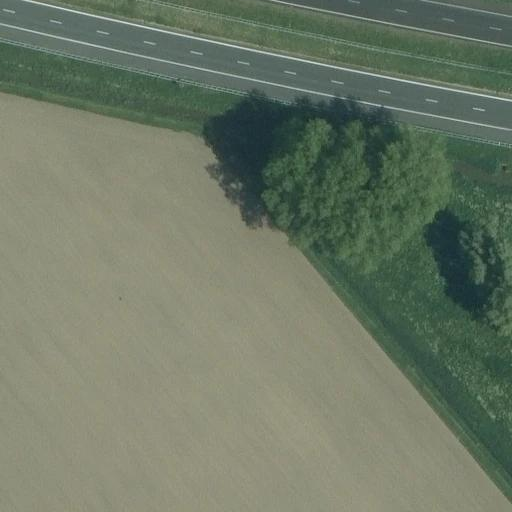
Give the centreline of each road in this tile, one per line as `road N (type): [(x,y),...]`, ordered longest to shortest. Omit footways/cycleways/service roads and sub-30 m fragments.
road 1 (motorway): [(0,8),(511,116)]
road 2 (motorway): [(511,32),(344,0)]
